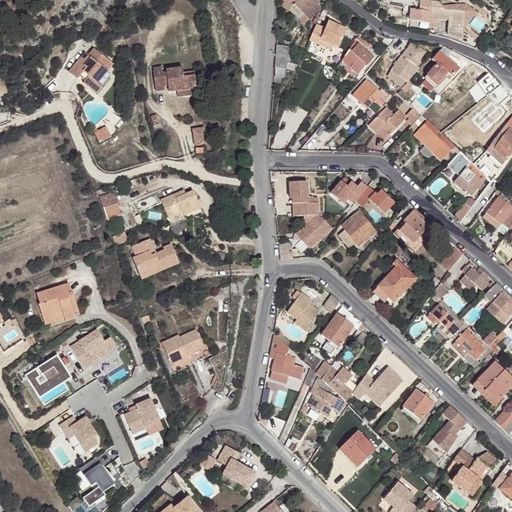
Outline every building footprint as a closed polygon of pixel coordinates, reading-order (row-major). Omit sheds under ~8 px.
[(283,0),(284,1),(281,5),(288,11),(290,9),(294,5),(304,16),(300,20),(304,24),(309,20),(322,7),(318,3),(319,1),(318,0),(283,0)] [(411,10),(410,20),(429,24),(430,12),(430,11),(430,9),(430,1),(430,0),(419,0),(419,10),(411,10)] [(430,12),(429,24),(429,28),(437,29),(438,19),(450,20),(448,35),(462,39),(466,11),(452,10),(441,10),(435,10),(435,2),(430,1),(430,9),(430,11),(430,12)] [(294,5),(290,9),(300,20),(304,16),(294,5)] [(314,31),(310,41),(326,48),(328,42),(334,45),(339,47),(347,29),(328,21),(325,28),(317,24),(314,31)] [(356,39),(368,48),(370,45),(370,44),(360,34),(356,39)] [(374,57),(355,41),(345,56),(353,64),(350,68),(358,75),(366,65),(367,65),(374,57)] [(426,52),(416,45),(410,43),(402,56),(391,71),(405,82),(419,67),(417,66),(426,52)] [(276,45),(275,56),(288,56),(289,46),(276,45)] [(101,81),(114,65),(97,51),(91,58),(87,55),(71,75),(80,82),(83,79),(86,76),(91,80),(88,83),(85,87),(96,95),(105,85),(101,81)] [(432,60),(437,63),(427,75),(436,83),(446,72),(449,74),(453,77),(459,69),(439,52),(432,60)] [(288,56),(275,56),(274,69),(275,69),(284,71),(285,71),(288,58),(288,56)] [(342,61),(350,68),(353,64),(345,56),(342,61)] [(118,69),(114,65),(101,81),(105,85),(118,69)] [(459,88),(464,93),(470,87),(480,76),(473,69),(471,71),(466,67),(452,81),(459,88)] [(186,81),(184,74),(184,71),(168,73),(169,76),(166,77),(165,70),(155,72),(159,94),(168,92),(168,90),(171,89),(172,96),(180,94),(188,93),(189,100),(201,98),(197,79),(186,81)] [(405,82),(391,71),(387,76),(401,86),(405,82)] [(0,97),(10,94),(3,72),(0,72),(0,97)] [(196,72),(184,74),(186,81),(197,79),(196,72)] [(436,83),(439,85),(449,74),(446,72),(436,83)] [(437,89),(439,85),(436,83),(427,75),(424,78),(437,89)] [(379,91),(366,80),(352,96),(363,105),(365,103),(369,107),(374,101),(380,106),(385,101),(386,103),(392,97),(382,88),(379,91)] [(402,88),(406,92),(414,84),(409,80),(402,88)] [(452,81),(444,90),(451,97),(456,101),(461,96),(462,97),(463,96),(457,91),(459,88),(452,81)] [(108,88),(105,85),(96,95),(99,99),(108,88)] [(464,93),(459,88),(457,91),(463,96),(469,103),(472,103),(474,102),(477,100),(478,97),(478,93),(470,87),(464,93)] [(386,91),(391,96),(394,93),(389,88),(386,91)] [(188,93),(180,94),(181,101),(189,100),(188,93)] [(394,115),(386,107),(369,126),(376,133),(378,131),(386,139),(407,118),(398,110),(394,115)] [(418,119),(421,115),(413,109),(407,115),(409,118),(407,121),(412,126),(418,119)] [(112,113),(94,130),(101,147),(105,145),(110,143),(114,140),(117,137),(120,134),(118,131),(120,128),(122,125),(124,121),(112,113)] [(158,118),(152,119),(155,129),(161,127),(158,118)] [(412,126),(410,128),(412,129),(414,127),(416,129),(422,122),(418,119),(412,126)] [(511,119),(491,146),(486,152),(491,156),(495,150),(500,156),(496,161),(502,167),(511,152),(511,119)] [(460,152),(427,121),(416,133),(443,159),(452,149),(455,152),(449,159),(451,161),(460,152)] [(207,130),(195,132),(198,149),(210,147),(207,130)] [(378,131),(376,133),(384,141),(386,139),(378,131)] [(416,133),(414,136),(440,162),(443,159),(416,133)] [(491,156),(490,156),(496,161),(500,156),(495,150),(491,156)] [(447,165),(459,176),(454,183),(461,189),(462,188),(472,196),(487,179),(475,167),(470,163),(465,157),(460,152),(451,161),(447,165)] [(345,177),(341,181),(347,186),(351,182),(345,177)] [(341,181),(330,194),(343,204),(347,199),(353,204),(356,201),(367,187),(361,182),(357,187),(351,182),(347,186),(341,181)] [(300,204),(293,204),(293,216),(304,216),(318,215),(318,198),(308,199),(307,182),(290,182),(290,199),(293,198),(299,198),(300,204)] [(186,186),(176,189),(177,194),(188,190),(186,186)] [(367,187),(356,201),(362,208),(369,200),(384,214),(394,203),(384,193),(380,197),(377,194),(368,186),(367,187)] [(176,189),(161,194),(166,209),(170,208),(174,220),(184,217),(182,212),(201,206),(195,188),(188,190),(177,194),(176,189)] [(113,192),(100,197),(108,216),(121,211),(113,192)] [(499,197),(486,213),(500,224),(502,222),(509,228),(511,223),(511,206),(506,202),(508,199),(502,193),(499,197)] [(468,199),(464,203),(454,217),(460,223),(471,208),(476,201),(472,199),(468,199)] [(432,224),(415,208),(403,221),(404,222),(395,232),(414,250),(423,240),(420,237),(432,224)] [(375,232),(359,212),(342,226),(345,230),(356,243),(358,246),(375,232)] [(486,213),(482,218),(496,230),(500,224),(486,213)] [(322,220),(318,215),(304,216),(305,227),(308,224),(313,228),(322,220)] [(313,228),(308,224),(305,227),(297,234),(302,239),(309,246),(310,248),(331,229),(322,220),(313,228)] [(345,230),(338,236),(349,249),(356,243),(345,230)] [(128,240),(125,233),(112,236),(115,245),(128,240)] [(148,234),(131,240),(135,251),(129,253),(136,271),(153,265),(153,263),(156,262),(162,268),(178,262),(170,241),(161,245),(162,247),(151,251),(150,250),(150,248),(150,247),(150,245),(151,244),(151,243),(148,234)] [(302,239),(294,246),(301,254),(309,246),(302,239)] [(278,244),(280,260),(291,259),(290,252),(289,243),(278,244)] [(462,254),(456,248),(450,256),(457,261),(462,254)] [(449,271),(457,261),(450,256),(450,255),(442,265),(449,271)] [(392,271),(377,287),(388,298),(394,303),(416,279),(396,261),(392,266),(391,267),(391,268),(391,269),(391,270),(392,271)] [(155,269),(153,265),(136,271),(138,276),(155,269)] [(460,281),(469,290),(474,285),(482,291),(489,284),(485,280),(488,276),(479,268),(475,272),(471,268),(470,269),(466,265),(461,271),(465,275),(464,275),(464,276),(460,281)] [(70,283),(36,293),(40,305),(38,306),(44,327),(74,318),(73,314),(79,312),(78,308),(72,310),(68,298),(74,296),(70,283)] [(434,293),(440,299),(448,290),(441,283),(434,293)] [(484,295),(490,301),(502,289),(496,284),(484,295)] [(373,293),(383,303),(388,298),(377,287),(373,293)] [(296,300),(287,312),(297,319),(294,323),(306,331),(319,312),(312,308),(308,305),(311,301),(297,291),(293,298),(296,300)] [(503,291),(486,309),(502,324),(511,313),(511,298),(504,291),(503,291)] [(435,294),(432,297),(438,303),(441,300),(435,294)] [(331,295),(323,306),(331,314),(339,302),(331,295)] [(74,296),(68,298),(72,310),(78,308),(74,296)] [(442,301),(426,317),(434,324),(435,322),(438,320),(441,323),(452,334),(453,335),(465,323),(442,301)] [(343,306),(321,335),(339,348),(353,327),(357,330),(358,328),(362,323),(343,306)] [(149,321),(146,316),(139,318),(141,324),(149,321)] [(453,335),(453,336),(457,340),(456,341),(453,345),(464,356),(468,352),(476,360),(477,358),(481,361),(492,350),(489,347),(483,341),(465,323),(453,335)] [(84,365),(117,343),(111,333),(104,338),(97,327),(71,344),(84,365)] [(180,339),(163,346),(170,364),(189,356),(187,351),(202,344),(194,328),(179,335),(180,339)] [(160,339),(163,346),(180,339),(179,335),(177,332),(160,339)] [(278,332),(275,336),(280,340),(284,336),(278,332)] [(489,347),(497,337),(491,332),(483,341),(489,347)] [(274,335),(269,358),(275,360),(271,371),(272,371),(288,377),(300,380),(304,368),(294,365),(296,359),(286,356),(289,349),(288,348),(280,340),(275,336),(274,335)] [(292,343),(284,336),(280,340),(288,348),(292,343)] [(375,336),(371,341),(382,351),(386,346),(375,336)] [(493,351),(502,341),(497,337),(489,347),(492,350),(493,351)] [(71,374),(57,352),(52,355),(61,370),(39,383),(31,370),(26,374),(39,394),(71,374)] [(61,370),(52,355),(36,366),(32,360),(18,369),(23,376),(26,374),(31,370),(39,383),(61,370)] [(318,376),(322,379),(331,367),(324,362),(316,373),(316,374),(318,376)] [(511,377),(495,362),(477,380),(487,389),(485,391),(496,402),(511,386),(511,377)] [(338,373),(331,366),(331,367),(322,379),(325,382),(334,390),(337,393),(342,398),(346,402),(352,393),(353,392),(344,385),(352,376),(343,368),(338,373)] [(385,371),(392,378),(395,375),(387,368),(385,371)] [(310,369),(304,384),(311,387),(316,374),(316,373),(310,369)] [(286,385),(288,377),(272,371),(269,380),(286,385)] [(366,376),(352,393),(359,400),(365,393),(370,388),(385,401),(402,382),(395,375),(392,378),(385,371),(374,383),(366,376)] [(313,395),(308,405),(327,415),(332,408),(339,413),(346,405),(338,398),(338,399),(331,394),(334,390),(325,382),(322,379),(318,376),(310,393),(313,395)] [(477,380),(472,386),(481,395),(493,406),(496,402),(485,391),(487,389),(477,380)] [(385,401),(370,388),(365,393),(380,407),(385,401)] [(416,390),(401,410),(418,424),(434,403),(416,390)] [(161,416),(151,395),(137,401),(138,405),(125,411),(134,431),(147,425),(146,423),(161,416)] [(448,404),(441,413),(442,414),(450,406),(448,404)] [(450,406),(442,414),(450,421),(459,430),(467,422),(450,406)] [(511,415),(506,409),(495,421),(508,434),(511,429),(511,415)] [(74,413),(61,422),(65,429),(71,425),(76,432),(87,449),(99,441),(94,434),(98,432),(86,414),(78,420),(74,413)] [(459,430),(450,421),(432,440),(427,446),(441,459),(446,453),(456,439),(453,436),(459,430)] [(76,432),(71,425),(65,429),(70,436),(76,432)] [(357,431),(339,449),(357,468),(376,450),(357,431)] [(259,473),(238,461),(243,453),(229,445),(221,460),(231,466),(226,474),(250,488),(259,473)] [(462,467),(468,471),(475,460),(462,449),(453,461),(462,467)] [(462,467),(452,481),(467,493),(479,478),(476,477),(485,464),(491,468),(496,460),(487,453),(475,460),(468,471),(462,467)] [(116,481),(98,454),(81,466),(93,483),(98,479),(100,483),(84,495),(91,503),(107,492),(105,488),(116,481)] [(214,471),(220,460),(212,455),(209,461),(211,462),(208,467),(214,471)] [(404,461),(401,458),(397,462),(402,467),(406,463),(404,461)] [(476,477),(480,479),(488,466),(485,464),(476,477)] [(422,465),(415,472),(422,479),(428,472),(422,465)] [(494,484),(511,499),(511,473),(511,474),(509,478),(502,473),(494,484)] [(427,477),(423,480),(428,485),(433,490),(436,486),(427,477)] [(483,482),(480,479),(479,478),(467,493),(472,496),(483,482)] [(398,483),(384,500),(394,508),(398,511),(414,511),(417,509),(409,503),(414,497),(398,483)] [(174,505),(167,510),(165,511),(202,511),(191,498),(177,509),(174,505)] [(430,499),(422,510),(425,511),(428,511),(430,510),(432,511),(437,504),(430,499)]
